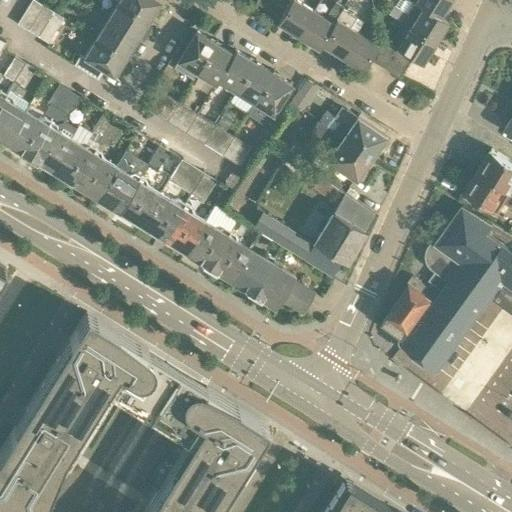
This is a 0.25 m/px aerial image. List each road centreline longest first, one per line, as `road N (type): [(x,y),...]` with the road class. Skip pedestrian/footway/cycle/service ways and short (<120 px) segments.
road 1 (residential): [(0,243),(431,511)]
road 2 (secondary): [(317,401),(0,205)]
road 3 (residential): [(317,401),(432,138)]
road 4 (residential): [(432,138),(219,13)]
road 5 (secondary): [(496,511),(317,401)]
road 6 (residential): [(432,138),(484,26)]
road 7 (residential): [(121,106),(183,0)]
